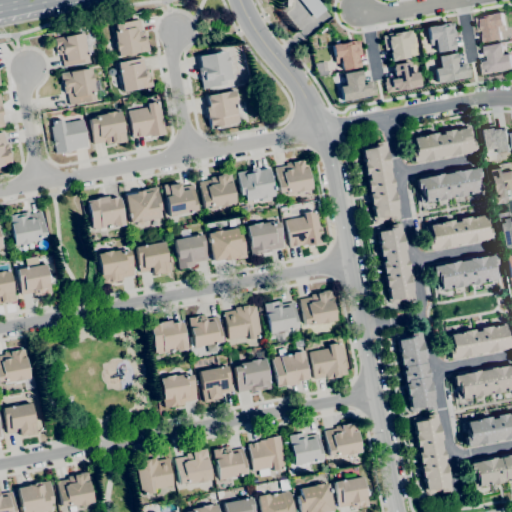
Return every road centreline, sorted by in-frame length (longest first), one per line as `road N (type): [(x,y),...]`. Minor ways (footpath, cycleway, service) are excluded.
road 1 (tertiary): [(318,131),(395,511)]
road 2 (residential): [(389,118),(458,492)]
road 3 (residential): [(0,465),(373,392)]
road 4 (residential): [(0,327),(347,262)]
road 5 (residential): [(0,187),(318,131)]
road 6 (residential): [(318,131),(511,98)]
road 7 (tertiary): [(239,0),(301,87),(318,131)]
road 8 (residential): [(189,154),(172,66),(175,31)]
